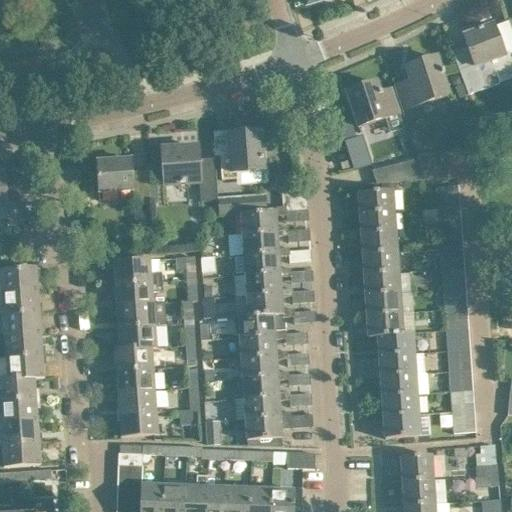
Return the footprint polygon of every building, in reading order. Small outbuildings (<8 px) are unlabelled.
[(493,28),(493,27),(483,30),(482,28),(477,30),(478,32),(463,38),(474,67),(460,72),(460,71),(459,72),(460,74),(463,84),(466,90),(467,95),(497,84),(490,62),(511,54),(511,34),(508,23),(493,28)] [(394,88),(401,107),(402,110),(450,95),(444,75),(443,71),(441,72),(436,58),(406,68),(411,85),(405,87),(405,84),(394,88)] [(460,74),(448,78),(450,83),(458,86),(463,84),(460,74)] [(399,115),(397,110),(391,91),(381,94),(381,93),(379,93),(376,83),(346,93),(358,129),(384,120),(389,134),(403,129),(398,115),(399,115)] [(220,156),(221,182),(237,180),(237,174),(263,172),(261,132),(229,134),(230,155),(220,156)] [(199,173),(199,163),(197,148),(162,151),(164,186),(199,184),(200,203),(217,202),(215,172),(199,173)] [(416,156),(416,157),(424,182),(449,180),(447,154),(416,156)] [(424,182),(416,157),(370,172),(375,185),(424,182)] [(99,194),(119,193),(132,192),(133,206),(149,205),(149,192),(147,172),(132,173),(131,161),(97,163),(99,194)] [(23,226),(23,225),(21,185),(5,186),(4,174),(0,174),(0,210),(6,210),(7,227),(23,226)] [(358,194),(359,215),(393,212),(392,192),(358,194)] [(219,217),(241,215),(266,213),(266,211),(266,209),(266,207),(265,197),(245,198),(238,199),(218,200),(219,217)] [(459,199),(439,200),(437,200),(438,210),(460,208),(459,199)] [(241,215),(242,236),(277,233),(276,230),(275,218),(287,217),(287,213),(286,209),(275,210),(275,212),(266,213),(241,215)] [(359,215),(361,235),(395,233),(393,212),(359,215)] [(460,219),(440,221),(439,221),(439,230),(461,229),(460,219)] [(242,236),(243,256),(278,254),(278,251),(277,238),(288,237),(288,229),(276,230),(277,233),(242,236)] [(361,235),(362,256),(396,254),(395,233),(361,235)] [(462,240),(440,241),(441,251),(462,249),(462,240)] [(234,257),(235,277),(245,277),(279,274),(279,271),(278,258),(290,258),(290,253),(289,250),(278,251),(278,254),(243,256),(234,257)] [(362,256),(364,277),(398,274),(396,254),(362,256)] [(202,257),(202,272),(217,271),(216,256),(202,257)] [(185,259),(186,275),(195,275),(194,259),(185,259)] [(463,260),(441,261),(442,271),(464,269),(463,260)] [(113,265),(115,287),(162,283),(161,275),(152,275),(151,262),(113,265)] [(0,272),(0,294),(38,292),(36,270),(0,272)] [(245,277),(246,297),(281,295),(281,291),(280,279),(291,278),(291,270),(279,271),(279,274),(245,277)] [(364,277),(365,297),(399,295),(398,274),(364,277)] [(465,280),(445,281),(443,282),(444,291),(465,290),(465,280)] [(115,287),(116,308),(155,305),(154,293),(162,292),(162,283),(115,287)] [(187,289),(188,303),(192,303),(192,304),(198,303),(196,288),(187,289)] [(246,297),(247,317),(248,317),(248,318),(282,315),(282,311),(281,299),(293,298),(292,290),(281,291),(281,295),(246,297)] [(0,294),(0,316),(1,316),(39,313),(38,292),(0,294)] [(365,297),(367,317),(401,315),(399,295),(365,297)] [(444,302),(445,312),(467,310),(466,301),(444,302)] [(192,303),(188,303),(183,303),(184,319),(193,318),(192,304),(192,303)] [(116,308),(118,330),(156,327),(167,327),(166,316),(155,317),(155,305),(116,308)] [(238,317),(240,339),(274,337),(274,332),(285,331),(285,323),(283,323),(282,319),(294,318),(294,310),(282,311),(282,315),(248,318),(248,317),(247,317),(238,317)] [(1,316),(3,338),(41,335),(39,313),(1,316)] [(368,340),(378,339),(378,338),(403,336),(402,335),(412,334),(402,334),(401,315),(367,317),(368,340)] [(468,322),(446,324),(447,333),(468,332),(468,322)] [(210,341),(209,326),(199,326),(201,342),(210,341)] [(118,330),(119,350),(120,352),(153,349),(152,350),(158,350),(156,327),(118,330)] [(185,332),(186,347),(195,346),(194,331),(185,332)] [(240,339),(241,360),(276,357),(275,353),(274,341),(286,340),(285,331),(274,332),(274,337),(240,339)] [(378,338),(378,339),(379,358),(414,356),(412,334),(402,335),(403,336),(378,338)] [(0,359),(5,359),(4,359),(43,356),(41,335),(3,338),(0,338),(0,359)] [(469,342),(447,344),(448,353),(470,352),(469,342)] [(195,346),(186,347),(187,362),(196,361),(195,346)] [(115,350),(116,373),(154,370),(152,350),(153,349),(120,352),(119,350),(115,350)] [(203,352),(203,360),(212,359),(211,351),(203,352)] [(241,360),(243,380),(277,378),(277,374),(276,361),(287,361),(287,353),(275,353),(276,357),(241,360)] [(5,359),(6,379),(6,380),(34,378),(35,380),(44,379),(43,356),(4,359),(5,359)] [(379,358),(380,379),(415,376),(414,356),(379,358)] [(471,363),(451,364),(449,364),(449,374),(471,372),(471,363)] [(116,373),(118,395),(155,392),(154,370),(116,373)] [(212,370),(204,371),(204,382),(213,381),(212,370)] [(243,380),(244,401),(279,398),(278,394),(277,382),(289,381),(288,373),(277,374),(277,378),(243,380)] [(188,375),(189,390),(197,389),(197,375),(188,375)] [(380,379),(382,399),(417,396),(415,376),(380,379)] [(0,379),(0,402),(36,401),(35,380),(34,378),(6,380),(6,379),(0,379)] [(450,385),(451,394),(473,393),(472,383),(450,385)] [(197,389),(189,390),(190,404),(198,404),(197,389)] [(118,395),(119,416),(157,414),(155,392),(118,395)] [(244,401),(245,421),(280,418),(280,415),(279,402),(290,401),(290,393),(278,394),(279,398),(244,401)] [(382,399),(383,419),(418,417),(417,396),(382,399)] [(0,424),(38,422),(36,401),(0,402),(0,424)] [(473,403),(452,405),(452,414),(474,413),(473,403)] [(199,411),(190,412),(192,427),(200,426),(199,411)] [(157,414),(119,416),(121,439),(159,436),(157,414)] [(280,418),(245,421),(247,442),(247,447),(282,448),(281,440),(280,423),(292,422),(291,414),(280,415),(280,418)] [(418,417),(383,419),(385,441),(430,437),(428,418),(418,419),(418,417)] [(0,445),(1,446),(39,444),(38,422),(0,424),(0,445)] [(222,445),(222,423),(207,423),(208,445),(222,445)] [(475,425),(453,426),(454,436),(476,434),(475,425)] [(39,444),(1,446),(2,469),(41,466),(39,444)] [(143,447),(142,456),(158,457),(159,451),(159,448),(143,447)] [(482,468),(489,467),(496,467),(495,447),(480,448),(482,468)] [(181,449),(165,448),(165,457),(181,457),(181,449)] [(202,449),(187,449),(186,458),(201,458),(202,456),(202,453),(202,451),(202,449)] [(223,452),(207,452),(207,460),(223,461),(223,452)] [(246,453),(230,453),(229,461),(245,462),(246,453)] [(267,454),(251,454),(251,462),(267,463),(267,454)] [(118,468),(142,469),(142,456),(118,455),(118,468)] [(287,455),(287,463),(287,471),(314,472),(315,456),(287,455)] [(401,459),(402,483),(433,481),(431,456),(401,459)] [(489,467),(490,478),(497,477),(496,467),(489,467)] [(117,480),(141,481),(142,469),(118,468),(117,480)] [(44,472),(28,474),(28,483),(32,482),(44,481),(44,472)] [(23,474),(7,475),(7,484),(23,483),(23,474)] [(184,511),(205,511),(206,489),(207,489),(208,477),(196,477),(196,484),(198,484),(198,488),(185,488),(184,511)] [(497,477),(490,478),(491,489),(498,488),(497,477)] [(141,494),(141,486),(141,481),(117,480),(117,493),(141,494)] [(402,483),(404,508),(435,506),(433,481),(402,483)] [(162,511),(164,487),(141,486),(141,494),(141,505),(140,511),(162,511)] [(162,511),(184,511),(185,488),(164,487),(162,511)] [(205,511),(227,511),(228,489),(207,489),(206,489),(205,511)] [(227,511),(248,511),(250,490),(228,489),(227,511)] [(248,511),(270,511),(272,491),(250,490),(248,511)] [(272,491),(270,511),(293,511),(294,492),(272,491)] [(117,493),(117,504),(141,505),(141,494),(117,493)]
